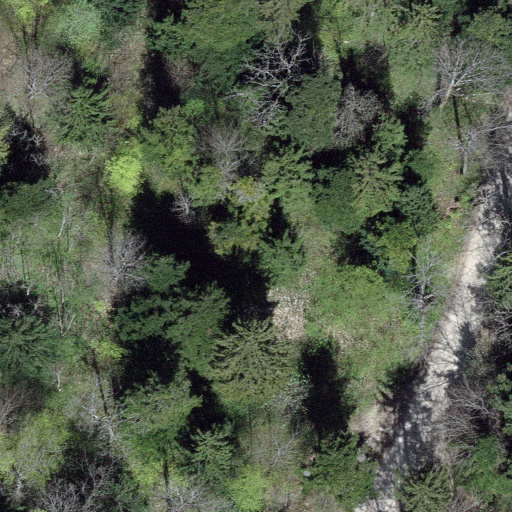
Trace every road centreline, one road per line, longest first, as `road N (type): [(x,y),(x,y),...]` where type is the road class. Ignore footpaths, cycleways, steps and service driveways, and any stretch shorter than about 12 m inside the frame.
road 1 (track): [(370,511),(438,398),(511,165)]
road 2 (track): [(438,398),(262,511)]
